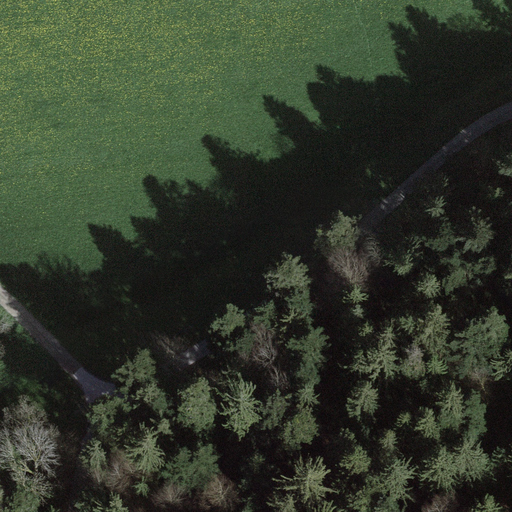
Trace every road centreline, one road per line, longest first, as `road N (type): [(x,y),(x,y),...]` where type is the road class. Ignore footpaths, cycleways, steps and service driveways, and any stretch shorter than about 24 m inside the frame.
road 1 (unclassified): [(123,400),(241,339),(378,231),(458,151),(511,118)]
road 2 (unclassified): [(123,400),(71,366),(0,300)]
road 3 (unclassified): [(70,511),(87,451),(123,400)]
